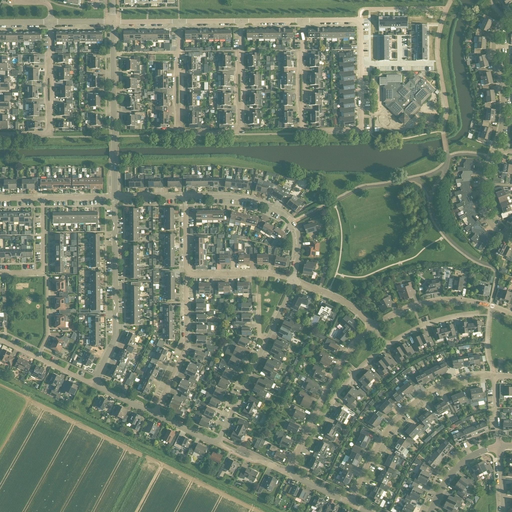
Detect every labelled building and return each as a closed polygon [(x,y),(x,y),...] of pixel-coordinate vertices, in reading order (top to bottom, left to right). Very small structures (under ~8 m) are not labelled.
[(482,24),(490,27),(492,22),(488,20),(489,17),(484,15),(482,17),(484,18),(482,24)] [(490,27),(482,24),(480,29),(478,28),(475,32),(482,34),(483,31),(487,32),(490,27)] [(343,30),(343,38),(354,37),(354,30),(346,30),(346,29),(344,29),(344,30),(343,30)] [(477,43),(486,44),(486,38),(481,38),(482,34),(475,32),(475,37),(477,37),(477,43)] [(486,44),(477,43),(477,49),(474,49),(474,53),(480,53),(480,49),(485,50),(486,44)] [(315,52),(315,56),(310,56),(310,61),(319,61),(322,61),(322,58),(322,52),(315,52)] [(339,58),(344,57),(345,62),(352,61),(352,62),(354,61),(353,57),(352,57),(351,52),(339,54),(339,58)] [(194,58),(194,57),(194,53),(188,53),(188,58),(187,58),(187,64),(197,64),(196,58),(194,58)] [(225,53),(219,53),(219,62),(231,62),(231,56),(225,56),(225,53)] [(260,56),(260,53),(253,53),(253,56),(248,56),(248,62),(260,62),(260,56)] [(286,53),(280,53),(280,58),(283,58),(283,62),(292,62),(292,56),(286,56),(286,53)] [(479,63),(487,61),(486,55),(481,56),(480,53),(474,53),(475,58),(477,57),(479,63)] [(27,54),(27,60),(29,60),(29,63),(39,63),(39,57),(34,57),(34,54),(27,54)] [(58,57),(58,63),(68,63),(68,59),(70,59),(70,54),(64,54),(64,57),(58,57)] [(86,54),(86,58),(86,61),(90,61),(90,64),(100,64),(100,58),(92,58),(92,54),(86,54)] [(134,60),(127,60),(127,66),(137,66),(137,62),(140,62),(140,60),(140,57),(134,57),(134,60)] [(315,70),(322,70),(322,65),(319,65),(319,61),(310,61),(310,67),(315,67),(315,70)] [(345,72),(352,70),(352,71),(354,70),(354,66),(352,66),(352,62),(352,61),(345,62),(339,63),(340,67),(344,66),(345,71),(345,72)] [(487,61),(479,63),(480,68),(478,69),(476,70),(477,72),(485,70),(484,68),(488,67),(487,61)] [(225,70),(225,67),(231,67),(231,62),(219,62),(219,71),(225,70)] [(260,70),(260,67),(260,62),(248,62),(248,67),(253,67),(253,70),(260,70)] [(283,65),(280,65),(280,71),(287,71),(287,68),(292,68),(292,62),(283,62),(283,65)] [(155,63),(155,71),(155,74),(161,74),(161,71),(168,71),(168,64),(161,64),(161,63),(155,63)] [(86,72),(93,72),(92,69),(100,69),(100,64),(90,64),(90,67),(86,67),(86,72)] [(200,70),(198,70),(197,71),(197,64),(187,64),(187,71),(194,71),(194,73),(200,73),(200,70)] [(26,66),(26,72),(28,72),(28,75),(38,75),(38,69),(33,69),(33,66),(26,66)] [(65,69),(59,69),(59,75),(69,75),(69,72),(71,71),(71,66),(65,66),(65,69)] [(140,74),(140,71),(140,66),(137,66),(127,66),(127,71),(134,71),(134,74),(140,74)] [(310,79),(319,79),(319,76),(322,76),(322,70),(315,70),(315,74),(310,74),(310,79)] [(345,81),(352,80),(354,79),(354,75),(352,75),(352,71),(352,70),(345,72),(345,71),(339,72),(340,76),(344,75),(345,80),(345,81)] [(483,80),(491,78),(490,72),(485,73),(485,70),(477,72),(477,75),(479,74),(479,75),(482,74),(483,80)] [(280,76),(283,76),(283,80),(292,80),(292,74),(287,74),(287,71),(280,71),(279,71),(279,72),(280,72),(280,76)] [(217,76),(221,75),(221,81),(230,81),(229,75),(224,75),(224,72),(217,72),(217,76)] [(261,81),(261,72),(255,72),(255,75),(249,75),(249,81),(261,81)] [(198,76),(200,76),(200,73),(194,73),(194,76),(187,76),(187,82),(197,82),(197,76),(198,76)] [(401,86),(400,85),(400,83),(401,83),(401,75),(387,75),(387,78),(379,78),(380,85),(384,85),(384,87),(383,87),(383,102),(385,102),(385,104),(388,107),(387,107),(399,119),(404,125),(409,119),(421,107),(419,106),(435,90),(422,78),(421,79),(415,73),(408,80),(408,79),(401,86)] [(86,74),(87,77),(87,79),(90,79),(90,83),(100,83),(100,77),(93,77),(93,74),(86,74)] [(155,77),(157,77),(159,76),(159,83),(168,83),(168,76),(161,76),(161,74),(155,74),(155,77)] [(32,81),(39,81),(38,75),(28,75),(29,81),(26,81),(26,84),(32,84),(32,81)] [(59,81),(66,81),(66,84),(72,84),(72,81),(69,81),(69,75),(59,75),(59,81)] [(134,79),(127,79),(127,84),(137,84),(137,81),(140,81),(140,75),(134,76),(134,79)] [(491,78),(483,80),(484,85),(482,86),(483,89),(489,88),(488,85),(493,84),(491,78)] [(322,83),(319,83),(319,79),(310,79),(310,85),(316,85),(316,88),(322,88),(322,83)] [(280,83),(280,89),(287,89),(287,86),(292,86),(292,80),(283,80),(283,83),(280,83)] [(345,90),(352,89),(354,88),(354,84),(352,84),(352,80),(345,81),(345,80),(339,81),(340,85),(344,84),(345,89),(345,90)] [(224,90),(224,87),(230,86),(230,81),(221,81),(218,81),(218,87),(217,87),(217,90),(224,90)] [(255,89),(262,89),(261,81),(249,81),(249,86),(255,86),(255,89)] [(197,82),(187,82),(188,89),(193,89),(193,91),(200,91),(200,88),(197,88),(197,82)] [(93,88),(100,88),(100,83),(90,83),(90,88),(87,88),(87,91),(93,91),(93,88)] [(168,83),(159,83),(159,89),(155,89),(155,92),(161,92),(161,89),(168,89),(168,83)] [(38,87),(32,87),(32,84),(26,84),(26,87),(28,87),(28,93),(38,93),(38,87)] [(66,87),(60,87),(60,92),(70,92),(70,87),(72,87),(72,84),(66,84),(66,87)] [(140,89),(137,89),(137,84),(127,84),(127,89),(134,89),(134,92),(140,92),(140,89)] [(486,97),(495,96),(494,90),(489,91),(489,88),(483,89),(483,92),(485,92),(486,97)] [(352,89),(345,90),(345,89),(339,90),(340,94),(344,93),(345,99),(352,98),(355,98),(354,93),(352,93),(352,89)] [(316,91),(316,94),(310,94),(310,100),(319,100),(319,96),(324,96),(324,90),(316,91)] [(188,100),(197,100),(197,96),(200,96),(200,91),(193,91),(193,94),(188,94),(188,100)] [(224,91),(217,92),(217,97),(218,97),(218,100),(221,100),(230,100),(230,94),(224,95),(224,91)] [(255,94),(249,94),(249,100),(258,100),(262,100),(262,91),(255,91),(255,94)] [(280,91),(280,97),(283,97),(283,100),(292,100),(292,94),(287,94),(287,91),(280,91)] [(60,98),(66,98),(66,101),(72,101),(72,98),(70,98),(70,92),(60,92),(60,98)] [(157,95),(159,94),(159,101),(168,101),(168,94),(161,94),(161,92),(155,92),(155,95),(157,95)] [(32,99),(38,99),(38,93),(28,93),(28,99),(26,99),(26,102),(32,102),(32,99)] [(100,96),(93,96),(93,93),(87,93),(87,96),(87,99),(90,99),(90,102),(100,102),(100,96)] [(134,97),(127,97),(127,102),(137,102),(137,99),(140,99),(140,94),(134,94),(134,97)] [(495,96),(486,97),(487,103),(484,103),(485,106),(491,106),(490,103),(495,102),(495,96)] [(345,108),(352,107),(355,107),(354,102),(353,102),(352,98),(345,99),(339,99),(340,103),(344,102),(345,108)] [(201,106),(198,106),(197,107),(197,100),(188,100),(188,107),(195,107),(195,109),(201,109),(201,106)] [(224,109),(224,106),(230,106),(230,100),(221,100),(221,106),(218,106),(218,109),(224,109)] [(249,105),(255,105),(255,108),(262,108),(262,105),(258,105),(258,100),(249,100),(249,105)] [(283,103),(281,103),(281,109),(287,109),(287,106),(292,106),(292,100),(283,100),(283,103)] [(316,109),(322,109),(322,103),(319,103),(319,100),(310,100),(310,106),(316,105),(316,109)] [(66,104),(60,104),(60,110),(70,110),(70,104),(72,104),(72,101),(66,101),(66,104)] [(161,110),(161,107),(168,107),(168,101),(159,101),(159,107),(155,107),(155,110),(161,110)] [(39,104),(32,105),(32,102),(26,102),(26,105),(29,105),(29,110),(39,110),(39,104)] [(87,110),(93,110),(93,107),(100,107),(100,102),(90,102),(90,105),(87,105),(87,110)] [(140,105),(137,105),(137,102),(127,102),(127,108),(134,108),(134,111),(140,111),(140,105)] [(486,115),(494,116),(495,110),(490,110),(491,106),(485,106),(484,109),(487,109),(486,115)] [(345,117),(352,116),(355,116),(354,111),(353,111),(352,107),(345,108),(340,109),(340,112),(344,111),(345,117)] [(199,112),(201,112),(201,109),(195,109),(195,112),(188,112),(188,118),(197,118),(197,115),(199,115),(199,112)] [(281,115),(283,115),(283,118),(293,118),(292,112),(287,112),(287,109),(281,109),(278,109),(278,111),(281,111),(281,115)] [(310,118),(319,118),(319,114),(322,114),(322,109),(316,109),(316,112),(310,112),(310,118)] [(33,116),(39,116),(39,110),(29,110),(29,114),(27,114),(27,119),(33,119),(33,116)] [(60,116),(65,116),(65,119),(72,119),(72,113),(70,113),(70,110),(60,110),(60,116)] [(156,119),(159,119),(168,119),(168,112),(161,112),(161,110),(155,110),(155,114),(156,114),(156,119)] [(253,113),(248,113),(248,119),(262,119),(257,119),(257,113),(260,113),(260,110),(253,110),(253,113)] [(226,111),(219,111),(219,119),(231,119),(231,114),(226,114),(226,111)] [(90,118),(90,120),(90,121),(100,121),(100,115),(93,115),(93,112),(87,112),(87,118),(90,118)] [(134,115),(127,116),(127,121),(137,121),(137,118),(140,118),(140,112),(134,112),(134,115)] [(494,116),(486,115),(485,121),(483,120),(483,123),(489,125),(489,121),(494,122),(494,116)] [(352,116),(345,117),(340,118),(340,121),(345,120),(345,126),(355,125),(354,120),(353,120),(352,116)] [(199,118),(197,118),(188,118),(188,125),(189,125),(189,128),(201,128),(201,123),(199,122),(199,118)] [(287,128),(287,124),(293,124),(293,118),(283,118),(283,121),(278,121),(278,128),(287,128)] [(322,121),(319,121),(319,118),(310,118),(310,124),(316,123),(316,127),(324,127),(324,121),(322,121)] [(160,128),(160,125),(168,125),(168,119),(159,119),(159,122),(156,122),(156,124),(153,124),(153,128),(160,128)] [(226,128),(226,125),(231,125),(231,119),(219,119),(219,128),(226,128)] [(254,124),(254,128),(260,127),(260,124),(262,119),(248,119),(248,125),(254,124)] [(87,129),(93,129),(93,126),(100,126),(100,121),(90,121),(90,120),(87,120),(87,129)] [(141,129),(140,126),(140,124),(137,124),(137,121),(127,121),(127,126),(134,126),(134,129),(141,129)] [(59,122),(59,128),(64,128),(64,131),(73,131),(73,128),(71,128),(71,122),(59,122)] [(40,123),(30,123),(30,126),(28,126),(28,132),(34,132),(34,129),(40,129),(40,123)] [(482,132),(490,135),(492,129),(488,128),(489,125),(483,123),(482,126),(484,127),(482,132)] [(489,141),(490,135),(482,132),(480,138),(478,137),(477,140),(483,142),(484,139),(489,141)] [(462,171),(473,171),(473,164),(476,164),(476,161),(465,160),(465,162),(463,164),(463,167),(457,167),(457,171),(462,171)] [(461,183),(472,181),(471,174),(473,174),(473,171),(462,171),(462,173),(461,175),(461,179),(455,180),(456,184),(461,183)] [(125,174),(125,177),(125,186),(129,185),(129,188),(135,188),(135,179),(131,179),(131,177),(131,174),(125,174)] [(144,188),(144,185),(143,175),(138,176),(138,179),(135,179),(135,188),(144,188)] [(183,187),(186,187),(192,187),(192,176),(191,176),(191,175),(187,175),(187,176),(183,176),(183,187)] [(10,189),(10,181),(7,181),(7,178),(4,178),(4,177),(1,177),(1,184),(4,184),(4,189),(10,189)] [(16,189),(16,184),(19,184),(19,178),(16,178),(16,181),(10,181),(10,189),(16,189)] [(19,178),(19,184),(22,184),(22,189),(28,189),(28,180),(22,180),(22,178),(19,178)] [(34,189),(34,184),(37,184),(37,178),(32,178),(32,180),(28,180),(28,189),(34,189)] [(37,184),(41,184),(41,189),(47,189),(47,179),(41,179),(40,178),(37,178),(37,184)] [(213,178),(213,187),(219,187),(222,187),(222,178),(213,178)] [(230,188),(231,179),(222,178),(222,187),(225,187),(230,188)] [(146,188),(148,188),(154,188),(154,179),(145,179),(146,188)] [(163,187),(163,185),(163,179),(154,179),(154,188),(163,187)] [(165,187),(168,187),(173,187),(173,179),(165,179),(165,187)] [(182,187),(182,185),(182,179),(173,179),(173,187),(182,187)] [(250,190),(250,185),(251,182),(242,181),(241,189),(247,190),(250,190)] [(457,195),(471,191),(469,185),(472,184),(472,181),(461,183),(461,185),(460,187),(461,191),(455,192),(456,196),(457,196),(457,195)] [(260,193),(263,184),(254,182),(252,190),(255,191),(260,193)] [(272,187),(268,186),(263,184),(260,193),(266,194),(269,195),(273,184),(272,187)] [(271,196),(276,199),(282,188),(273,184),(269,195),(271,196)] [(494,190),(496,193),(498,199),(509,195),(509,194),(511,194),(510,191),(505,193),(503,187),(494,190)] [(284,202),(289,195),(285,193),(287,190),(282,188),(276,199),(281,201),(284,202)] [(457,195),(457,196),(460,203),(456,205),(457,208),(472,202),(470,195),(472,194),(471,191),(457,195)] [(289,195),(284,202),(286,204),(291,208),(298,199),(294,195),(292,198),(289,195)] [(500,204),(508,201),(506,198),(509,197),(509,195),(498,199),(500,204)] [(297,213),(303,207),(305,204),(302,202),(298,199),(291,208),(295,211),(297,213)] [(501,209),(511,204),(511,203),(509,204),(508,201),(500,204),(501,209)] [(462,220),(462,219),(475,212),(471,206),(474,204),(472,202),(457,208),(461,212),(463,211),(465,214),(460,217),(462,220)] [(510,208),(511,207),(511,204),(501,209),(503,214),(511,211),(510,208)] [(223,220),(223,223),(227,223),(226,215),(223,215),(223,211),(218,211),(218,220),(223,220)] [(230,223),(230,221),(230,219),(235,220),(237,213),(232,211),(231,215),(226,215),(227,223),(230,223)] [(25,212),(25,213),(24,213),(25,225),(25,226),(28,226),(28,227),(33,227),(33,220),(31,221),(30,213),(29,213),(29,212),(25,212)] [(100,228),(100,225),(98,225),(98,212),(91,212),(91,223),(96,223),(96,226),(96,228),(100,228)] [(464,223),(467,222),(469,224),(464,228),(467,231),(471,228),(479,221),(474,216),(477,214),(475,212),(462,219),(462,220),(464,223)] [(256,228),(254,230),(256,232),(261,225),(257,223),(258,218),(253,217),(251,225),(256,227),(256,228)] [(306,231),(307,233),(316,231),(315,226),(321,225),(319,219),(310,221),(311,224),(304,226),(305,231),(306,231)] [(477,238),(484,230),(479,225),(481,223),(479,221),(471,228),(472,229),(472,232),(474,235),(470,239),(473,242),(477,238)] [(259,234),(260,231),(262,230),(266,233),(270,226),(266,223),(263,227),(261,225),(256,232),(259,234)] [(275,229),(270,226),(266,233),(271,236),(272,234),(275,229)] [(276,237),(280,231),(276,228),(275,229),(272,234),(276,237)] [(484,230),(477,238),(478,239),(479,242),(481,244),(478,249),(481,251),(490,238),(484,234),(486,232),(484,230)] [(286,237),(284,235),(285,234),(280,231),(276,237),(275,238),(280,241),(278,244),(281,246),(286,237)] [(208,236),(199,236),(199,239),(195,239),(195,244),(204,244),(204,239),(208,239),(208,236)] [(234,257),(238,257),(238,264),(244,264),(244,255),(244,251),(238,251),(238,243),(237,243),(237,240),(234,240),(234,244),(234,257)] [(308,248),(307,257),(315,257),(315,251),(318,251),(319,244),(312,243),(311,248),(306,247),(306,248),(308,248)] [(231,257),(234,257),(234,244),(230,244),(231,251),(225,251),(225,265),(231,264),(231,257)] [(497,255),(498,253),(503,255),(507,247),(501,244),(500,247),(497,246),(493,253),(497,255)] [(511,260),(511,252),(511,249),(507,247),(503,255),(507,257),(506,259),(511,262),(511,260)] [(219,254),(219,255),(220,265),(225,265),(225,251),(220,251),(220,248),(216,248),(216,255),(219,254)] [(285,257),(285,259),(282,258),(280,264),(280,267),(285,268),(285,266),(288,267),(290,262),(289,262),(289,260),(290,260),(291,257),(287,256),(285,257)] [(206,260),(204,260),(195,260),(195,266),(198,266),(198,270),(206,270),(205,266),(207,266),(206,260)] [(304,265),(303,274),(311,276),(313,269),(315,270),(316,264),(307,262),(306,266),(304,265)] [(54,282),(55,283),(55,286),(65,286),(68,286),(68,276),(62,276),(62,280),(55,280),(55,281),(54,282)] [(455,281),(449,280),(448,287),(452,288),(453,287),(454,287),(453,288),(453,290),(462,291),(463,284),(466,284),(467,277),(462,276),(461,278),(455,278),(455,281)] [(439,280),(433,281),(428,282),(428,286),(425,286),(426,294),(431,293),(430,293),(437,292),(436,287),(440,287),(439,280)] [(397,286),(398,290),(399,293),(399,294),(400,295),(401,298),(404,297),(405,300),(413,297),(412,294),(415,293),(412,282),(406,284),(406,287),(403,288),(402,284),(400,285),(397,286)] [(490,286),(486,285),(486,283),(480,282),(479,286),(477,294),(485,296),(486,293),(489,294),(490,286)] [(131,283),(131,287),(131,292),(141,292),(141,291),(139,289),(139,287),(141,287),(141,283),(131,283)] [(210,293),(210,294),(213,294),(213,286),(210,286),(210,283),(204,284),(204,293),(210,293)] [(218,283),(218,286),(215,286),(215,294),(218,294),(218,292),(224,292),(224,283),(218,283)] [(229,292),(229,294),(232,294),(232,286),(229,286),(229,283),(224,283),(224,292),(229,292)] [(237,283),(237,285),(234,285),(234,294),(243,294),(243,283),(237,283)] [(248,283),(243,283),(243,294),(248,294),(248,293),(252,293),(251,285),(248,285),(248,283)] [(199,286),(196,286),(196,294),(199,294),(199,293),(204,293),(204,284),(199,284),(199,286)] [(54,290),(55,291),(56,292),(62,292),(62,295),(68,295),(68,292),(65,292),(65,286),(55,286),(55,289),(54,290)] [(504,302),(507,292),(502,290),(503,288),(499,286),(495,299),(504,302)] [(389,304),(392,303),(387,294),(381,297),(383,300),(380,302),(382,305),(380,306),(382,311),(390,306),(389,304)] [(55,300),(56,301),(56,304),(65,304),(65,298),(68,298),(68,295),(62,295),(62,298),(56,298),(56,299),(55,300)] [(311,298),(303,295),(302,298),(297,296),(291,308),(297,311),(299,306),(300,306),(301,304),(309,307),(311,302),(310,301),(311,298)] [(162,307),(165,307),(165,312),(174,312),(174,306),(168,306),(168,303),(162,304),(162,307)] [(252,309),(251,308),(251,303),(241,304),(241,308),(238,308),(238,311),(234,311),(234,314),(240,314),(240,311),(241,311),(251,311),(252,310),(252,309)] [(55,308),(56,309),(56,310),(62,310),(62,313),(70,313),(70,310),(65,310),(65,304),(56,304),(56,307),(55,308)] [(327,317),(332,319),(333,320),(336,314),(331,312),(333,307),(325,304),(322,308),(318,306),(316,312),(320,314),(320,313),(328,317),(327,317)] [(55,318),(56,319),(56,322),(65,322),(68,322),(68,316),(70,316),(70,313),(62,313),(62,316),(56,316),(56,317),(55,318)] [(236,322),(234,322),(234,325),(244,325),(244,322),(251,322),(251,321),(252,321),(252,319),(251,319),(251,314),(241,314),(241,318),(236,319),(236,322)] [(88,318),(88,323),(91,323),(100,323),(100,317),(95,317),(95,315),(89,315),(89,316),(89,318),(88,318)] [(338,337),(343,342),(351,333),(351,334),(358,326),(346,316),(340,324),(345,328),(338,337)] [(301,326),(298,324),(290,321),(289,323),(285,321),(282,327),(290,331),(291,329),(293,330),(294,328),(298,331),(301,326)] [(55,326),(56,327),(56,328),(62,328),(62,331),(68,331),(68,327),(65,328),(65,322),(56,322),(56,325),(55,326)] [(470,324),(471,332),(474,332),(481,332),(480,322),(473,322),(474,324),(470,324)] [(471,332),(470,324),(467,324),(467,323),(460,324),(461,334),(468,333),(471,332)] [(196,332),(197,333),(207,333),(207,336),(214,336),(214,333),(211,333),(211,325),(207,325),(196,326),(196,330),(196,331),(196,332)] [(252,333),(252,332),(251,328),(241,328),(241,325),(234,325),(234,328),(237,328),(237,331),(238,332),(242,332),(242,336),(252,336),(252,335),(252,334),(252,333)] [(456,338),(455,335),(453,325),(446,327),(446,328),(443,329),(446,337),(448,337),(449,339),(456,338)] [(290,331),(282,327),(279,333),(284,335),(282,338),(290,341),(292,336),(290,335),(291,334),(289,333),(290,331)] [(446,337),(443,329),(440,330),(440,329),(433,330),(436,340),(443,338),(446,337)] [(140,338),(137,337),(137,336),(129,332),(126,338),(134,342),(135,342),(137,343),(140,338)] [(425,334),(419,336),(423,345),(424,347),(427,346),(428,348),(434,346),(433,344),(430,337),(427,338),(425,334)] [(54,339),(55,341),(53,343),(62,347),(65,342),(67,343),(69,339),(64,336),(62,341),(56,338),(54,339)] [(196,343),(197,344),(206,344),(206,349),(214,350),(215,347),(211,346),(211,344),(212,343),(212,342),(212,341),(211,340),(207,340),(207,336),(197,336),(197,341),(196,342),(196,343)] [(420,346),(423,345),(419,336),(413,339),(416,344),(413,345),(416,352),(422,349),(420,346)] [(247,348),(248,347),(248,346),(248,345),(250,341),(241,337),(238,344),(247,348)] [(127,348),(133,351),(134,348),(132,347),(134,342),(126,338),(124,343),(129,345),(127,348)] [(339,347),(333,344),(334,342),(328,338),(325,344),(329,346),(328,349),(336,353),(339,347)] [(273,346),(282,350),(283,348),(285,349),(285,348),(287,349),(290,344),(282,340),(281,343),(276,340),(273,346)] [(158,342),(158,343),(157,345),(156,346),(160,347),(158,353),(166,357),(168,351),(162,348),(164,345),(158,342)] [(51,346),(51,348),(56,351),(55,354),(61,357),(62,354),(59,352),(62,347),(53,343),(52,346),(51,346)] [(399,347),(404,355),(407,353),(409,356),(414,353),(410,347),(408,348),(405,344),(399,347)] [(282,350),(273,346),(271,352),(275,354),(274,357),(281,361),(284,356),(282,355),(283,353),(281,352),(282,350)] [(242,358),(242,357),(243,357),(244,356),(243,355),(245,351),(236,347),(233,354),(242,358)] [(404,355),(399,347),(394,351),(397,355),(394,357),(398,363),(403,360),(401,357),(404,355)] [(92,353),(90,352),(90,350),(85,348),(83,350),(85,351),(83,357),(85,358),(93,361),(95,356),(92,355),(92,354),(92,353)] [(119,354),(127,358),(129,353),(131,354),(133,351),(127,348),(126,351),(121,349),(119,354)] [(0,360),(0,359),(4,361),(4,362),(11,366),(14,358),(9,356),(10,353),(4,350),(3,353),(2,352),(0,356),(0,360)] [(193,357),(194,357),(193,358),(203,361),(205,354),(196,351),(195,355),(194,355),(193,357)] [(332,360),(327,358),(329,355),(321,351),(319,357),(322,358),(320,362),(329,367),(332,360)] [(166,357),(158,353),(155,358),(153,357),(151,360),(157,363),(159,360),(163,362),(166,357)] [(116,359),(121,361),(119,364),(125,367),(126,368),(130,361),(130,360),(129,360),(129,359),(127,358),(119,354),(116,359)] [(482,356),(479,357),(478,355),(473,355),(473,356),(475,365),(477,365),(478,366),(480,365),(480,362),(483,362),(482,356)] [(237,368),(237,367),(238,367),(239,366),(239,365),(241,361),(232,356),(228,363),(237,368)] [(381,360),(387,367),(389,365),(392,368),(396,364),(392,359),(389,360),(386,356),(381,360)] [(25,362),(19,358),(15,366),(18,367),(18,369),(20,369),(21,369),(24,370),(24,371),(27,373),(31,366),(27,364),(28,362),(26,361),(25,362)] [(82,363),(90,367),(93,361),(85,358),(82,363)] [(453,369),(456,368),(456,369),(459,369),(457,359),(457,358),(452,359),(452,361),(448,362),(450,368),(453,367),(453,369)] [(265,366),(273,370),(274,368),(276,369),(277,367),(279,368),(281,363),(274,359),(273,362),(268,360),(265,366)] [(150,369),(158,373),(160,368),(156,365),(157,363),(151,360),(150,363),(152,364),(150,369)] [(387,367),(381,360),(376,364),(379,368),(377,370),(382,376),(386,372),(384,369),(387,367)] [(187,368),(197,372),(198,370),(200,371),(203,365),(197,363),(196,365),(190,362),(187,368)] [(439,365),(444,374),(446,373),(445,372),(448,370),(447,369),(450,368),(448,362),(444,364),(444,362),(438,364),(439,365)] [(233,378),(233,377),(235,373),(227,369),(229,367),(226,366),(220,363),(219,366),(218,368),(224,372),(222,376),(231,380),(232,379),(233,378)] [(124,370),(125,367),(119,364),(118,367),(113,365),(111,370),(119,374),(121,369),(124,370)] [(325,374),(320,371),(321,368),(315,365),(312,371),(315,373),(313,377),(322,381),(325,374)] [(434,368),(438,375),(441,374),(441,375),(444,374),(439,365),(434,368)] [(44,370),(37,366),(34,371),(32,370),(30,375),(36,379),(37,378),(43,380),(45,375),(43,373),(44,370)] [(273,370),(265,366),(262,371),(267,374),(266,376),(273,380),(276,375),(274,374),(274,373),(272,372),(273,370)] [(151,376),(154,378),(155,378),(158,373),(150,369),(147,368),(145,373),(143,372),(142,375),(144,376),(149,379),(151,376)] [(189,379),(195,382),(198,376),(196,375),(197,372),(187,368),(184,373),(190,376),(189,379)] [(429,370),(434,379),(436,378),(436,377),(438,375),(434,368),(429,370)] [(119,374),(111,370),(108,375),(116,379),(119,374)] [(425,372),(429,380),(431,379),(432,380),(434,379),(429,370),(425,372)] [(364,376),(368,379),(370,382),(374,379),(377,382),(381,378),(375,373),(373,375),(369,371),(364,376)] [(420,375),(424,384),(427,383),(426,382),(429,380),(425,372),(420,375)] [(60,377),(53,374),(49,384),(54,386),(52,389),(57,392),(59,386),(57,385),(60,377)] [(418,384),(419,385),(422,384),(422,385),(424,384),(420,375),(420,374),(414,377),(415,379),(412,380),(415,385),(418,384)] [(153,384),(148,382),(149,379),(144,376),(142,379),(145,380),(142,385),(150,389),(153,384)] [(370,382),(368,379),(364,376),(359,381),(363,385),(361,387),(366,392),(370,388),(367,385),(370,382)] [(227,390),(227,389),(228,389),(228,388),(228,387),(230,383),(221,378),(218,385),(227,390)] [(256,385),(264,389),(265,387),(267,388),(268,386),(270,387),(272,382),(265,378),(263,381),(259,379),(256,385)] [(179,384),(189,389),(190,387),(192,388),(195,382),(189,379),(188,382),(182,379),(179,384)] [(312,392),(316,394),(319,387),(317,386),(318,384),(308,379),(305,384),(307,385),(305,390),(312,393),(312,392)] [(414,388),(413,387),(415,385),(412,380),(409,383),(408,381),(404,385),(411,393),(413,391),(412,390),(414,388)] [(74,395),(78,386),(77,386),(77,385),(73,382),(72,383),(67,381),(62,392),(67,394),(68,392),(74,395)] [(224,397),(223,396),(225,392),(215,388),(217,385),(211,382),(210,385),(213,387),(213,389),(215,390),(213,395),(222,399),(223,398),(224,397)] [(181,395),(187,398),(190,392),(188,391),(189,389),(179,384),(177,390),(183,393),(181,395)] [(150,389),(142,385),(139,391),(148,394),(150,389)] [(264,389),(256,385),(253,390),(258,393),(257,395),(264,399),(266,394),(265,393),(265,392),(263,391),(264,389)] [(400,389),(406,395),(408,394),(409,394),(411,393),(404,385),(400,389)] [(509,396),(509,385),(499,385),(499,399),(504,399),(504,396),(509,396)] [(348,393),(355,399),(358,395),(362,398),(365,394),(359,389),(357,392),(353,388),(348,393)] [(482,388),(476,389),(478,402),(483,401),(484,402),(487,402),(485,393),(483,393),(482,388)] [(396,392),(402,400),(404,398),(404,397),(406,395),(400,389),(396,392)] [(468,398),(470,404),(473,404),(472,403),(478,402),(476,389),(470,390),(471,397),(468,398)] [(312,401),(310,399),(311,397),(300,391),(297,396),(303,399),(301,405),(308,408),(312,401)] [(390,399),(394,403),(396,401),(397,402),(400,400),(400,401),(402,400),(396,392),(396,391),(391,395),(392,396),(390,399)] [(219,407),(219,406),(221,402),(211,397),(212,394),(206,392),(205,395),(208,396),(208,398),(211,400),(208,405),(217,409),(218,408),(219,407)] [(355,399),(348,393),(344,399),(349,403),(347,405),(353,409),(356,405),(352,403),(355,399)] [(468,398),(464,399),(462,393),(456,395),(460,404),(466,402),(467,405),(470,404),(468,398)] [(171,400),(181,405),(182,403),(184,404),(187,398),(181,395),(180,398),(174,395),(171,400)] [(460,404),(456,395),(451,397),(453,403),(450,405),(455,413),(457,412),(456,409),(459,409),(457,405),(460,404)] [(248,407),(253,409),(255,406),(257,407),(260,401),(250,396),(247,403),(250,404),(248,407)] [(102,398),(100,402),(97,400),(94,407),(97,408),(98,407),(104,409),(105,407),(110,410),(113,404),(108,402),(108,401),(102,398)] [(382,404),(390,411),(392,409),(391,409),(393,406),(392,405),(394,403),(390,399),(388,401),(386,400),(382,404)] [(183,413),(181,411),(182,408),(180,407),(181,405),(171,400),(169,406),(175,409),(173,412),(182,416),(183,413)] [(214,417),(214,416),(216,412),(206,407),(207,404),(201,401),(199,404),(204,406),(203,408),(206,409),(204,414),(213,419),(213,418),(214,418),(214,417)] [(439,404),(444,412),(445,415),(448,413),(449,414),(451,412),(452,414),(455,413),(450,405),(447,406),(444,401),(439,404)] [(378,412),(382,416),(384,413),(386,415),(388,412),(389,413),(390,411),(382,404),(378,408),(380,409),(378,412)] [(443,417),(441,414),(444,412),(439,404),(434,407),(437,412),(435,414),(439,420),(441,418),(443,417)] [(125,409),(119,406),(116,412),(113,411),(111,414),(112,416),(114,417),(115,416),(123,419),(122,422),(125,423),(128,416),(125,415),(125,414),(123,413),(125,409)] [(297,418),(303,421),(306,414),(305,414),(304,410),(295,406),(293,409),(296,410),(293,417),(297,419),(297,418)] [(257,411),(253,409),(248,407),(247,409),(245,408),(242,414),(251,419),(254,413),(255,414),(257,411)] [(341,409),(338,408),(337,407),(336,410),(335,413),(346,419),(349,414),(352,416),(354,413),(343,407),(342,408),(341,409)] [(211,421),(202,417),(203,414),(197,411),(196,414),(199,416),(198,419),(201,420),(199,424),(208,428),(211,421)] [(435,414),(432,416),(428,411),(423,415),(430,423),(434,419),(436,422),(439,420),(435,414)] [(376,414),(375,414),(374,413),(371,418),(380,424),(381,422),(380,421),(382,419),(381,418),(382,416),(378,412),(376,414)] [(132,425),(134,426),(133,428),(138,431),(142,423),(139,421),(141,417),(133,413),(129,422),(132,424),(132,425)] [(332,417),(338,421),(337,424),(342,427),(343,427),(344,424),(343,424),(346,419),(335,413),(334,415),(333,415),(332,417)] [(429,427),(427,425),(430,423),(423,415),(419,418),(423,423),(420,426),(425,431),(429,427)] [(266,429),(271,418),(268,416),(263,427),(266,429)] [(292,432),(295,433),(296,431),(298,430),(297,429),(299,426),(293,424),(294,421),(288,418),(286,417),(285,420),(289,422),(286,429),(289,430),(290,432),(292,432)] [(372,429),(374,427),(375,428),(377,426),(378,426),(380,424),(371,418),(368,422),(369,423),(367,426),(372,429)] [(237,429),(243,432),(244,429),(246,430),(249,423),(240,419),(237,425),(239,426),(237,429)] [(150,433),(153,435),(152,438),(155,439),(159,431),(156,430),(157,427),(153,425),(154,423),(148,420),(143,431),(150,434),(150,433)] [(479,424),(482,434),(486,432),(486,433),(489,431),(485,422),(479,424)] [(335,426),(329,423),(327,425),(328,425),(326,428),(335,433),(338,434),(342,427),(337,424),(335,426)] [(409,428),(416,435),(420,431),(423,433),(425,431),(420,426),(418,428),(413,424),(409,428)] [(472,427),(476,437),(479,436),(479,435),(482,434),(479,424),(472,427)] [(261,440),(266,429),(262,427),(257,438),(261,440)] [(465,430),(469,439),(473,438),(476,437),(472,427),(465,430)] [(323,432),(330,436),(328,439),(333,442),(336,437),(334,435),(335,433),(326,428),(325,430),(323,432)] [(408,439),(413,444),(415,441),(413,439),(416,435),(409,428),(405,432),(410,437),(408,439)] [(245,438),(245,436),(246,433),(243,432),(237,429),(236,432),(234,431),(231,437),(240,441),(242,442),(243,442),(245,438)] [(361,433),(362,434),(359,439),(369,444),(371,439),(368,437),(370,433),(363,429),(361,433)] [(163,440),(169,443),(169,444),(172,446),(174,440),(172,439),(174,433),(168,430),(163,440)] [(459,433),(463,442),(465,441),(469,439),(465,430),(459,433)] [(293,441),(286,438),(287,434),(280,431),(278,436),(280,437),(279,440),(281,441),(279,444),(289,449),(293,441)] [(463,442),(459,433),(452,435),(455,445),(459,443),(460,444),(463,442)] [(182,437),(179,444),(176,442),(174,446),(180,449),(182,445),(187,448),(189,444),(187,443),(189,440),(182,437)] [(397,443),(405,449),(409,444),(411,446),(413,444),(408,439),(406,442),(400,438),(397,443)] [(353,447),(361,451),(363,447),(366,449),(369,444),(359,439),(356,444),(355,443),(353,447)] [(440,446),(448,453),(450,450),(453,447),(445,440),(440,446)] [(326,444),(320,441),(319,441),(318,443),(318,444),(317,446),(326,450),(328,448),(331,449),(333,444),(327,441),(326,444)] [(198,442),(196,448),(192,446),(189,452),(188,455),(191,456),(191,455),(195,457),(199,455),(203,457),(204,455),(208,447),(198,443),(198,442)] [(407,457),(402,454),(405,449),(397,443),(394,448),(397,451),(395,453),(397,455),(403,458),(405,459),(407,457)] [(280,461),(281,461),(282,461),(285,455),(283,454),(284,451),(271,445),(269,450),(273,452),(271,455),(274,456),(273,457),(277,459),(276,460),(280,461)] [(314,451),(321,454),(320,457),(325,459),(327,455),(326,454),(325,453),(326,450),(317,446),(316,449),(315,448),(314,451)] [(436,451),(443,458),(446,455),(448,453),(440,446),(436,451)] [(350,457),(360,462),(362,456),(359,455),(361,451),(353,447),(351,451),(352,452),(350,457)] [(431,457),(439,464),(441,461),(443,458),(436,451),(431,457)] [(222,456),(213,452),(210,459),(219,463),(222,456)] [(402,461),(403,458),(397,455),(396,457),(390,455),(387,460),(396,464),(399,459),(402,461)] [(318,460),(312,456),(310,459),(311,459),(310,462),(319,466),(320,463),(323,463),(325,459),(320,457),(318,460)] [(344,465),(352,469),(354,465),(357,467),(360,462),(350,457),(347,462),(346,462),(344,465)] [(439,464),(431,457),(426,463),(434,469),(437,466),(439,464)] [(223,464),(220,470),(223,471),(226,472),(227,471),(229,470),(233,472),(235,468),(236,469),(238,464),(229,460),(227,466),(223,464)] [(397,471),(394,469),(396,464),(387,460),(385,465),(390,468),(389,471),(397,474),(399,475),(401,472),(397,470),(397,471)] [(482,472),(486,470),(488,473),(493,471),(489,464),(486,466),(484,461),(478,464),(478,465),(482,472)] [(307,467),(313,470),(312,473),(317,475),(321,467),(319,466),(310,462),(308,464),(307,467)] [(340,471),(342,472),(341,475),(351,480),(353,474),(350,473),(352,469),(344,465),(340,464),(339,467),(342,468),(340,471)] [(482,472),(478,465),(472,468),(474,473),(472,474),(475,481),(480,478),(478,475),(482,472)] [(419,475),(429,480),(431,474),(425,471),(427,469),(421,466),(418,472),(420,473),(419,475)] [(254,481),(258,473),(254,471),(253,472),(247,469),(246,471),(243,470),(239,477),(244,479),(245,477),(254,481)] [(388,473),(382,470),(380,476),(389,480),(390,477),(394,478),(396,478),(397,474),(389,471),(388,473)] [(343,487),(345,483),(348,485),(351,480),(341,475),(339,480),(337,480),(336,483),(343,487)] [(413,482),(419,485),(420,482),(426,485),(429,480),(419,475),(418,477),(416,476),(413,482)] [(272,490),(275,484),(276,485),(278,481),(276,480),(277,480),(269,476),(266,482),(263,480),(259,488),(263,490),(264,487),(272,490)] [(391,485),(387,483),(389,480),(380,476),(377,481),(383,484),(382,486),(388,489),(389,490),(390,487),(391,485)] [(458,482),(465,487),(467,485),(470,487),(474,482),(468,478),(466,480),(462,477),(458,482)] [(411,491),(421,496),(423,491),(417,488),(419,485),(413,482),(410,488),(412,489),(411,491)] [(465,487),(458,482),(454,487),(458,490),(457,493),(463,497),(466,492),(463,490),(465,487)] [(294,500),(296,497),(300,488),(295,486),(294,486),(292,485),(291,486),(286,484),(283,491),(286,492),(285,494),(286,496),(294,500)] [(387,492),(388,489),(382,486),(380,489),(374,486),(372,491),(381,496),(383,490),(387,492)] [(311,497),(307,495),(305,493),(306,491),(300,488),(296,497),(304,501),(308,503),(311,497)] [(383,500),(380,499),(381,496),(372,491),(369,497),(381,502),(383,500)] [(405,499),(411,501),(412,499),(418,502),(421,496),(411,491),(410,494),(408,493),(405,499)] [(323,499),(316,496),(312,505),(311,507),(311,509),(315,510),(316,510),(317,508),(318,508),(316,510),(319,511),(320,511),(321,511),(322,511),(324,507),(323,506),(324,506),(321,504),(323,499)] [(446,502),(454,506),(456,503),(459,504),(462,499),(455,496),(454,499),(449,496),(446,502)] [(403,508),(412,511),(413,511),(416,507),(410,504),(411,501),(405,499),(402,505),(404,506),(403,508)] [(454,506),(446,502),(443,508),(448,510),(447,511),(455,511),(456,511),(453,509),(454,506)]
